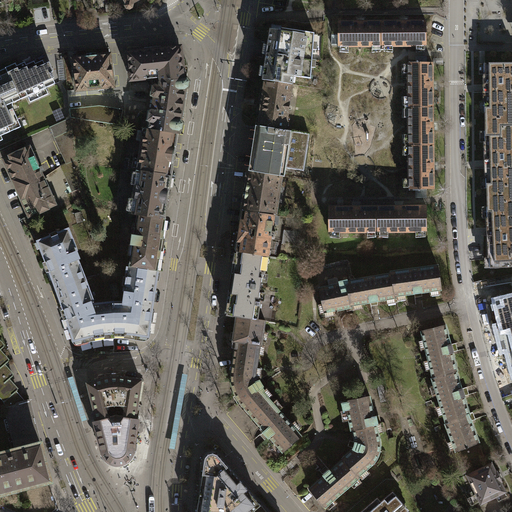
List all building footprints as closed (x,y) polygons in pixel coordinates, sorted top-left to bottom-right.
[(125,0),(126,0),(125,5),(126,8),(129,9),(132,8),(133,3),(139,0),(125,0)] [(382,21),(338,22),(338,46),(382,46),(382,21)] [(426,21),(382,21),(382,46),(426,46),(426,21)] [(263,76),(262,80),(292,84),(293,76),(311,78),(311,67),(315,67),(316,60),(312,59),(312,49),(317,49),(317,42),(313,42),(314,33),(281,28),(281,26),(271,25),(269,46),(264,45),(262,54),(266,54),(264,67),(260,67),(259,75),(263,76)] [(159,77),(159,81),(186,79),(188,67),(181,55),(180,47),(159,49),(159,48),(146,49),(146,51),(127,52),(129,81),(159,77)] [(110,54),(72,58),(75,90),(114,86),(110,54)] [(6,69),(20,99),(44,87),(44,86),(53,81),(49,73),(53,71),(49,63),(43,65),(42,62),(36,64),(35,62),(25,66),(24,63),(16,67),(15,65),(6,69)] [(433,107),(432,62),(407,63),(407,84),(408,107),(433,107)] [(511,62),(485,63),(485,74),(483,74),(483,102),(485,102),(485,118),(502,118),(503,126),(511,125),(511,62)] [(20,99),(6,69),(0,71),(0,135),(20,126),(12,108),(7,110),(5,105),(20,99)] [(152,104),(181,109),(185,89),(189,87),(188,82),(186,79),(159,81),(158,86),(155,85),(153,87),(152,95),(153,97),(152,104)] [(255,125),(285,130),(292,84),(262,80),(261,87),(263,89),(260,115),(257,117),(255,125)] [(98,104),(69,109),(70,118),(120,125),(122,110),(98,104)] [(148,129),(178,134),(181,109),(152,104),(151,110),(149,111),(148,120),(149,122),(148,129)] [(433,144),(433,107),(408,107),(408,123),(408,144),(433,144)] [(77,158),(70,118),(50,126),(66,163),(77,158)] [(502,118),(485,118),(486,142),(483,142),(484,178),(486,178),(487,194),(504,193),(504,201),(511,200),(511,125),(503,126),(502,118)] [(248,172),(281,177),(284,177),(285,169),(304,171),(310,133),(285,130),(255,125),(248,172)] [(144,129),(138,171),(172,175),(178,134),(148,129),(144,129)] [(433,188),(433,144),(408,144),(408,188),(433,188)] [(3,159),(17,190),(43,178),(29,147),(3,159)] [(82,187),(77,158),(66,163),(61,166),(72,191),(82,187)] [(138,171),(131,212),(136,213),(164,217),(172,175),(138,171)] [(243,210),(273,214),(275,214),(281,177),(248,172),(243,210)] [(17,190),(28,216),(55,204),(43,178),(17,190)] [(504,193),(487,194),(488,217),(486,218),(488,258),(490,258),(490,268),(511,267),(511,200),(504,201),(504,193)] [(377,232),(427,231),(426,205),(377,206),(377,232)] [(328,232),(377,232),(377,206),(328,206),(328,232)] [(235,250),(267,254),(270,235),(275,236),(276,227),(271,226),(273,214),(243,210),(241,210),(235,250)] [(136,213),(129,265),(157,270),(164,217),(136,213)] [(38,241),(56,289),(83,279),(75,258),(78,257),(67,229),(58,233),(57,231),(49,234),(50,236),(38,241)] [(236,316),(258,319),(261,300),(258,300),(262,273),(264,274),(267,254),(235,250),(226,314),(236,316)] [(391,272),(391,273),(395,296),(441,289),(437,264),(391,272)] [(113,303),(114,338),(128,339),(141,340),(141,334),(148,335),(157,270),(129,265),(123,302),(113,303)] [(391,273),(347,281),(351,305),(395,298),(395,296),(391,273)] [(92,304),(83,279),(56,289),(73,337),(76,342),(80,343),(95,340),(114,338),(113,303),(92,304)] [(339,283),(319,288),(325,316),(334,314),(336,312),(336,309),(351,307),(351,305),(347,281),(346,279),(339,281),(339,283)] [(511,374),(511,295),(493,300),(499,324),(494,325),(501,353),(506,352),(511,374)] [(258,319),(236,316),(231,347),(235,348),(233,363),(257,367),(264,320),(258,319)] [(446,325),(421,331),(433,377),(456,370),(457,370),(446,325)] [(4,407),(23,402),(15,392),(17,389),(8,379),(13,375),(3,365),(8,360),(0,351),(0,349),(4,346),(0,342),(0,395),(4,399),(4,407)] [(257,367),(233,363),(231,374),(232,384),(234,391),(239,400),(237,402),(250,417),(270,400),(264,392),(256,376),(257,367)] [(456,370),(433,377),(432,377),(446,422),(468,413),(469,413),(456,370)] [(123,416),(135,417),(139,392),(141,379),(121,377),(107,377),(87,382),(89,390),(96,418),(109,416),(107,410),(111,403),(120,403),(123,408),(123,416)] [(369,396),(341,401),(343,411),(348,414),(351,428),(353,428),(376,423),(378,423),(376,415),(373,416),(369,396)] [(4,407),(15,449),(41,442),(29,400),(23,402),(4,407)] [(270,400),(250,417),(268,439),(270,437),(282,451),(301,435),(270,400)] [(249,440),(257,434),(240,410),(233,416),(249,440)] [(468,413),(446,422),(445,422),(455,450),(479,441),(468,413)] [(133,458),(139,417),(135,417),(123,416),(118,415),(109,416),(96,418),(92,419),(95,428),(96,432),(97,436),(99,444),(101,451),(101,453),(103,459),(113,463),(125,463),(133,458)] [(376,423),(353,428),(354,440),(352,448),(343,458),(359,476),(373,463),(377,458),(379,452),(380,443),(376,423)] [(0,452),(0,491),(50,478),(41,442),(15,449),(0,452)] [(206,455),(196,511),(251,511),(260,504),(217,453),(212,452),(208,453),(206,455)] [(359,476),(343,458),(308,489),(323,507),(359,476)] [(492,463),(468,474),(476,493),(468,497),(472,505),(496,495),(498,500),(507,495),(492,463)] [(51,487),(28,492),(33,510),(55,504),(51,487)] [(405,511),(408,510),(392,491),(380,502),(377,498),(360,511),(405,511)]
